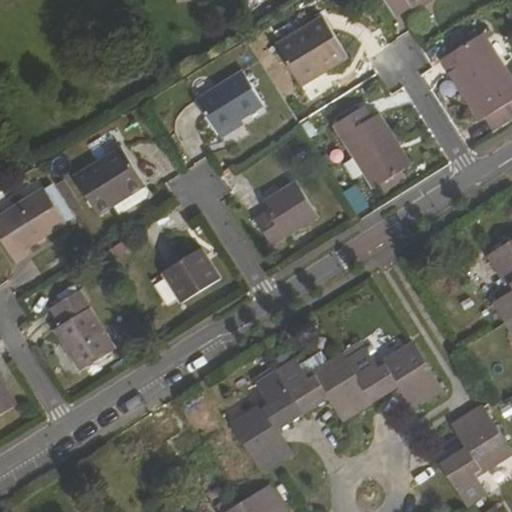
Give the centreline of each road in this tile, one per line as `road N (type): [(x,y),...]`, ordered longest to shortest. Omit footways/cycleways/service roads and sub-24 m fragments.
road 1 (residential): [(271,301),(65,422)]
road 2 (residential): [(471,177),(271,301)]
road 3 (residential): [(199,186),(271,301)]
road 4 (residential): [(401,62),(471,177)]
road 5 (residential): [(0,318),(65,422)]
road 6 (residential): [(392,511),(396,484),(373,467),(345,483),(349,511)]
